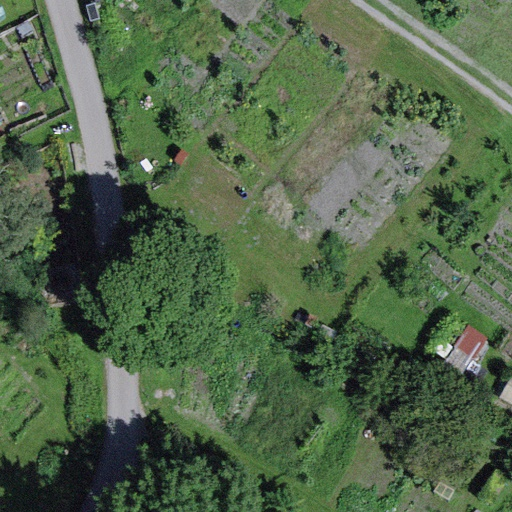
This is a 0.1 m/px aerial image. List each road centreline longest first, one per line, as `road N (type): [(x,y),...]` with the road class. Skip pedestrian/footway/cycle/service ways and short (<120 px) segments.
road 1 (track): [(130,416),(247,469),(314,511)]
road 2 (track): [(373,0),(511,94)]
